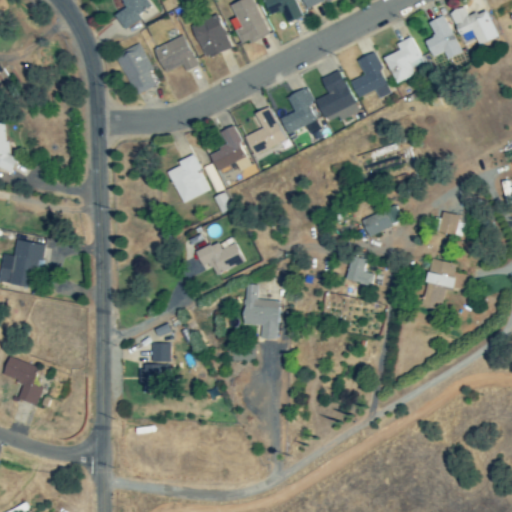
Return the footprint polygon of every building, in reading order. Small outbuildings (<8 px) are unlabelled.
[(118,0),(124,9),(113,17),(122,31),(139,20),(136,15),(148,7),(143,0),(118,0)] [(241,47),(267,35),(250,0),(242,0),(229,6),(240,29),(234,32),(241,47)] [(262,0),(268,16),(279,11),(285,24),(300,18),(292,0),(262,0)] [(299,0),(304,10),(328,0),(299,0)] [(484,11),(466,18),(461,8),(447,14),(458,40),(470,35),(475,47),(496,39),(484,11)] [(442,53),(445,61),(459,54),(441,16),(426,24),(432,37),(423,42),(430,59),(442,53)] [(201,60),(228,51),(218,17),(190,26),(201,60)] [(180,65),(183,72),(195,67),(181,37),(152,51),(162,73),(180,65)] [(424,69),(409,38),(394,45),(397,51),(382,59),(393,84),(424,69)] [(154,87),(147,73),(150,71),(138,45),(115,56),(134,97),(154,87)] [(389,94),(373,54),(355,62),(362,77),(349,83),(355,99),(373,92),(376,100),(389,94)] [(339,72),(320,80),(326,95),(314,101),(324,126),(356,113),(339,72)] [(313,103),(305,88),(285,99),(292,113),(277,121),(286,136),(314,121),(307,106),(313,103)] [(283,142),(268,108),(253,115),(259,131),(243,137),(251,156),(283,142)] [(0,172),(25,173),(25,162),(5,162),(5,126),(0,125),(0,172)] [(207,156),(215,173),(246,158),(231,127),(219,133),(225,148),(207,156)] [(177,163),(179,167),(167,173),(181,204),(208,192),(192,156),(177,163)] [(366,238),(390,229),(383,212),(359,221),(366,238)] [(457,217),(440,213),(436,234),(453,237),(457,217)] [(40,246),(14,242),(11,258),(1,256),(0,259),(0,284),(33,290),(40,246)] [(233,244),(220,251),(216,243),(194,253),(203,272),(210,269),(214,277),(243,264),(233,244)] [(361,274),(364,261),(349,258),(344,282),(369,287),(372,276),(361,274)] [(467,277),(453,273),(455,266),(429,260),(423,284),(464,293),(467,277)] [(277,302),(255,301),(256,286),(243,286),(241,326),(259,327),(259,340),(275,341),(277,302)] [(142,395),(159,394),(159,378),(168,378),(167,344),(149,345),(150,365),(141,366),(142,395)] [(16,401),(35,407),(41,389),(31,385),(37,369),(7,359),(1,378),(21,385),(16,401)]
